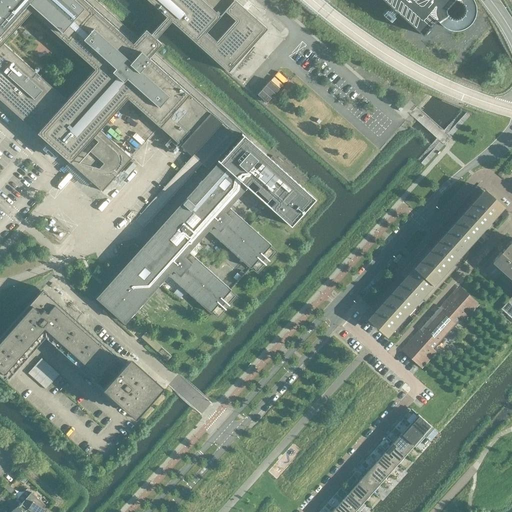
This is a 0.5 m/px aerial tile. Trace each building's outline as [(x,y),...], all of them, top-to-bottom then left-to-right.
[(0,0),(0,99),(102,191),(132,158),(99,129),(128,98),(192,156),(193,156),(199,162),(201,164),(202,164),(208,170),(217,160),(219,162),(243,135),(152,54),(161,43),(155,37),(145,29),(137,38),(95,0),(147,0),(170,20),(228,72),(267,28),(235,0),(0,0)] [(383,0),(422,35),(436,19),(441,24),(445,27),(450,29),(456,29),(461,28),(466,26),(470,23),(473,18),(475,13),(475,8),(474,3),(472,0),(383,0)] [(267,102),(288,79),(279,70),(257,93),(267,102)] [(143,247),(98,298),(124,322),(168,274),(211,313),(212,311),(217,317),(224,309),(225,310),(226,309),(222,306),(225,302),(229,306),(230,305),(229,304),(236,296),(230,291),(231,290),(188,251),(207,229),(251,268),(252,267),(257,272),(264,264),(265,265),(266,264),(262,261),(266,258),(269,261),(270,260),(269,259),(276,252),(270,246),(271,245),(228,207),(246,186),(248,188),(248,187),(247,185),(252,180),(259,187),(257,190),(268,199),(270,197),(276,202),(271,207),(270,206),(269,207),(291,226),(315,199),(298,183),(300,181),(272,156),(269,158),(243,135),(219,162),(143,247)] [(410,263),(437,288),(438,288),(434,284),(440,277),(445,280),(457,267),(452,263),(500,210),(484,195),(434,251),(427,244),(417,255),(424,262),(417,270),(410,263)] [(511,239),(506,246),(509,249),(504,254),(501,252),(485,271),(494,280),(503,271),(511,279),(511,296),(502,307),(511,316),(511,239)] [(426,301),(437,288),(410,263),(400,274),(407,281),(374,318),(390,332),(422,298),(426,301)] [(463,320),(476,306),(471,302),(473,300),(463,291),(461,292),(456,288),(404,347),(408,351),(407,353),(417,362),(419,361),(423,365),(435,351),(434,349),(462,318),(463,320)] [(123,365),(75,321),(70,317),(43,293),(0,340),(0,370),(8,378),(45,336),(49,340),(131,413),(156,386),(127,360),(123,365)] [(172,356),(145,332),(141,337),(168,361),(172,356)] [(41,358),(28,373),(46,389),(59,374),(41,358)] [(418,414),(409,424),(422,436),(423,435),(425,438),(434,428),(433,428),(431,426),(418,414)] [(409,424),(401,433),(414,445),(422,436),(409,424)] [(401,433),(392,443),(405,454),(414,445),(401,433)] [(392,443),(384,452),(397,464),(405,454),(392,443)] [(384,452),(376,461),(389,473),(397,464),(384,452)] [(376,461),(367,471),(380,483),(389,473),(376,461)] [(367,471),(359,480),(372,492),(380,483),(367,471)] [(359,480),(350,490),(363,501),(372,492),(359,480)] [(3,485),(11,493),(15,489),(6,481),(3,485)] [(17,499),(21,503),(31,511),(42,511),(45,509),(43,508),(45,505),(27,488),(17,499)] [(350,490),(342,499),(355,511),(363,501),(350,490)] [(342,499),(334,508),(337,511),(353,511),(355,511),(342,499)] [(31,511),(21,503),(12,511),(31,511)]
